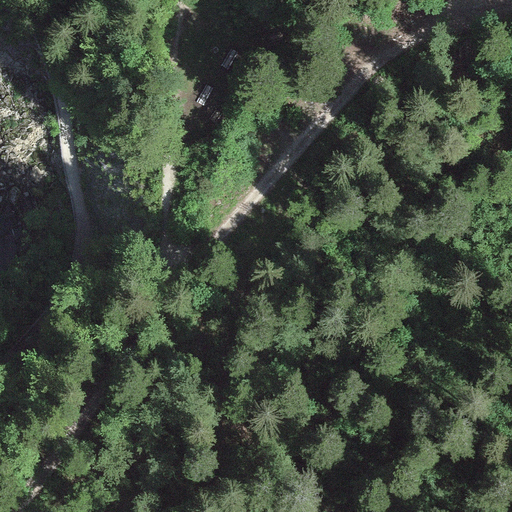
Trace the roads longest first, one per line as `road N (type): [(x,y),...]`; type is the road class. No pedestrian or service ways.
road 1 (track): [(511,4),(465,13),(403,44),(285,160)]
road 2 (track): [(177,291),(13,511)]
road 3 (track): [(285,160),(177,291)]
